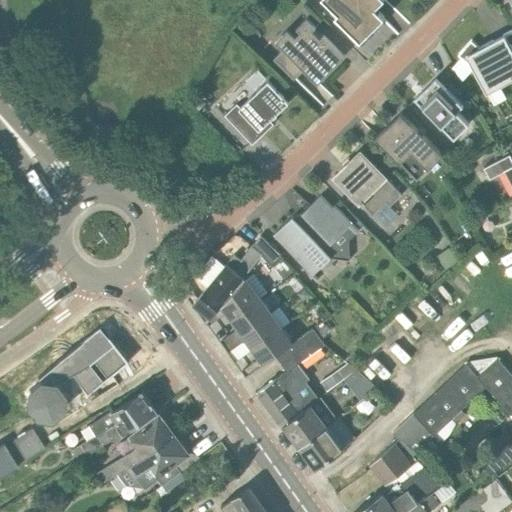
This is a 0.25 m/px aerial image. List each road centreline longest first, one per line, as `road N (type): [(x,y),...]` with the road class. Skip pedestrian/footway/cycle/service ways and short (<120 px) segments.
road 1 (residential): [(197,235),(281,180),(457,0)]
road 2 (tertiary): [(304,511),(133,273)]
road 3 (tertiary): [(133,273),(149,249),(141,208),(103,189),(69,205)]
